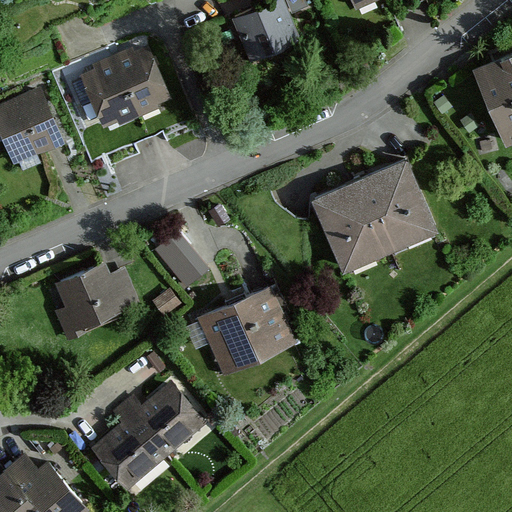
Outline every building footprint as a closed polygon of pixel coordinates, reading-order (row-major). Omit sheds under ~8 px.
[(286,0),(269,0),(235,15),(253,59),(303,39),(286,0)] [(351,0),(357,11),(381,0),(351,0)] [(147,41),(115,54),(139,113),(171,100),(147,41)] [(511,49),(477,65),(508,135),(511,133),(511,49)] [(115,54),(81,69),(105,128),(139,113),(115,54)] [(42,82),(0,100),(0,125),(15,161),(66,138),(42,82)] [(441,231),(406,154),(314,195),(348,272),(441,231)] [(64,335),(141,302),(126,267),(112,273),(105,258),(56,279),(68,306),(54,312),(64,335)] [(274,284),(198,314),(221,372),(297,341),(274,284)] [(136,393),(125,403),(169,454),(207,422),(170,379),(143,402),(136,393)] [(169,454),(125,403),(114,411),(123,422),(95,446),(131,487),(169,454)] [(0,511),(73,511),(87,501),(48,457),(39,465),(26,450),(1,471),(0,472),(0,511)]
